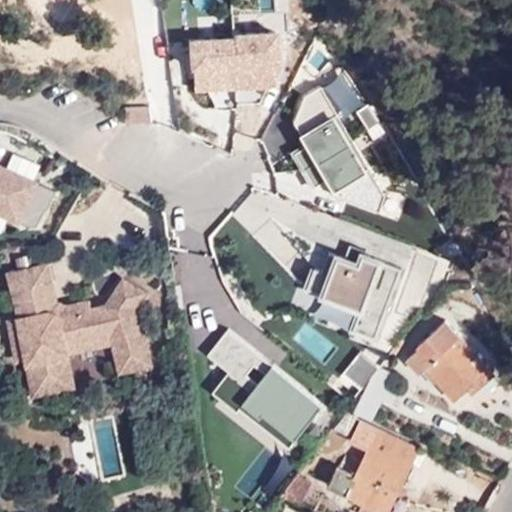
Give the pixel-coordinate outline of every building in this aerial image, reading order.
[(274,30),(182,37),(187,88),(278,81),(274,30)] [(152,106),(126,105),(127,123),(151,123),(152,106)] [(301,146),(290,154),(310,186),(324,179),(329,188),(361,168),(329,113),(295,135),(301,146)] [(37,224),(55,191),(0,164),(0,211),(27,225),(37,224)] [(313,267),(305,287),(357,308),(352,328),(376,336),(401,268),(360,255),(358,262),(328,254),(321,269),(313,267)] [(49,261),(7,271),(18,316),(8,318),(16,361),(26,359),(33,396),(78,386),(71,353),(114,343),(120,373),(155,366),(146,328),(141,328),(137,308),(147,291),(123,275),(105,302),(91,305),(90,299),(68,304),(59,300),(49,261)] [(496,371),(448,318),(417,344),(419,348),(407,358),(420,373),(428,367),(455,399),(473,383),(478,388),(496,371)] [(323,404),(228,328),(206,353),(228,371),(216,386),(289,446),(323,404)] [(341,373),(361,387),(378,363),(358,349),(341,373)] [(380,366),(374,374),(389,383),(394,373),(380,366)] [(389,383),(374,374),(354,408),(359,411),(372,417),(383,397),(393,403),(400,390),(389,383)] [(354,408),(351,406),(337,426),(346,433),(359,411),(354,408)] [(391,511),(421,448),(381,429),(381,426),(363,418),(353,438),(369,447),(359,471),(341,462),(332,483),(391,511)] [(294,475),(279,493),(298,502),(309,483),(294,475)]
